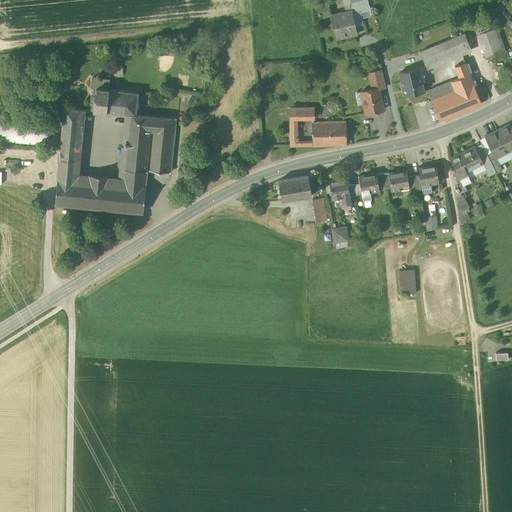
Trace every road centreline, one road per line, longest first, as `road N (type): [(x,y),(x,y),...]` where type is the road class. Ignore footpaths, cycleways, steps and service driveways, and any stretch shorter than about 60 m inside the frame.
road 1 (secondary): [(56,296),(252,181),(442,134)]
road 2 (unclassified): [(56,296),(72,320),(69,511)]
road 3 (track): [(511,324),(474,334),(485,511)]
road 4 (unclassified): [(442,134),(474,334)]
road 5 (track): [(56,296),(46,284),(53,163),(0,153)]
